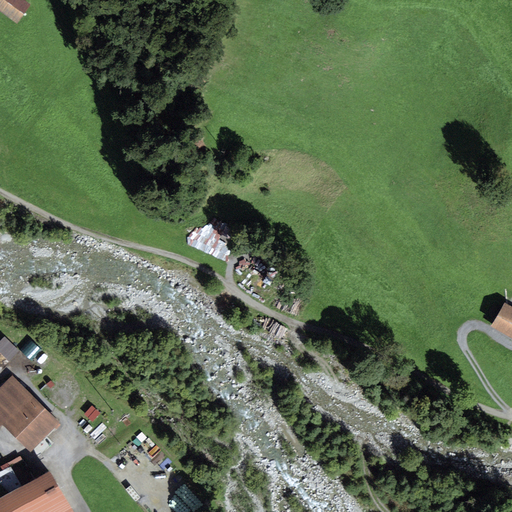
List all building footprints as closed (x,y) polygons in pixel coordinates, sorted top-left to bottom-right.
[(23,0),(0,0),(0,11),(16,24),(30,6),(23,0)] [(511,306),(507,303),(493,327),(511,337),(511,306)] [(0,340),(0,367),(19,349),(5,335),(0,340)] [(60,423),(12,375),(0,387),(0,426),(2,424),(30,452),(60,423)] [(20,456),(0,466),(2,470),(22,460),(20,456)] [(72,511),(49,472),(0,497),(0,511),(72,511)]
